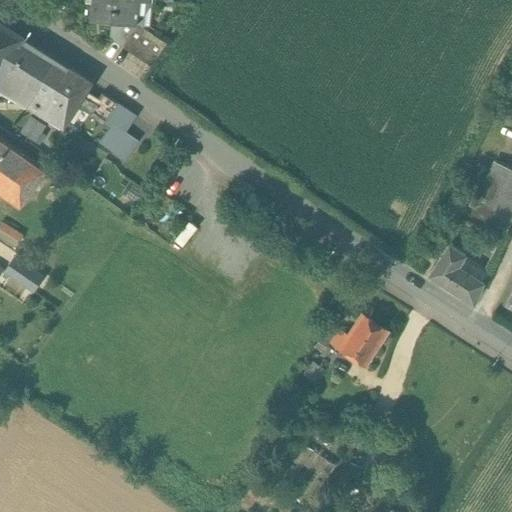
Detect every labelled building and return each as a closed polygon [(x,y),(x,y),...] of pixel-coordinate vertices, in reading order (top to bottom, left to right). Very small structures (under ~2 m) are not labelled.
[(92,0),(91,19),(112,21),(138,24),(138,23),(139,0),(92,0)] [(138,24),(112,21),(110,37),(114,39),(115,38),(124,44),(134,29),(139,28),(141,26),(138,23),(138,24)] [(139,28),(134,29),(124,44),(134,50),(147,30),(141,26),(139,28)] [(91,87),(0,29),(0,95),(16,105),(15,105),(24,111),(24,110),(62,134),(75,111),(89,120),(91,117),(95,107),(83,100),(85,97),(86,98),(91,89),(90,88),(91,87)] [(167,43),(147,30),(134,50),(152,63),(152,64),(153,65),(167,43)] [(511,90),(499,117),(511,122),(511,90)] [(115,108),(100,98),(95,107),(91,117),(103,125),(115,108)] [(103,125),(101,128),(108,132),(99,147),(122,163),(135,146),(122,137),(133,120),(115,108),(103,125)] [(0,159),(12,143),(0,135),(0,159)] [(48,169),(12,143),(0,159),(0,194),(20,208),(48,169)] [(511,219),(511,168),(495,160),(470,214),(507,231),(511,219)] [(23,236),(2,223),(0,226),(0,237),(11,244),(16,247),(23,236)] [(450,244),(431,274),(475,303),(484,282),(459,266),(466,254),(450,244)] [(14,256),(5,269),(4,272),(35,293),(45,277),(14,256)] [(511,285),(503,306),(511,310),(511,285)] [(390,330),(363,312),(349,334),(340,329),(331,342),(366,365),(390,330)] [(321,455),(304,443),(276,484),(294,496),(307,505),(335,465),(321,455)]
